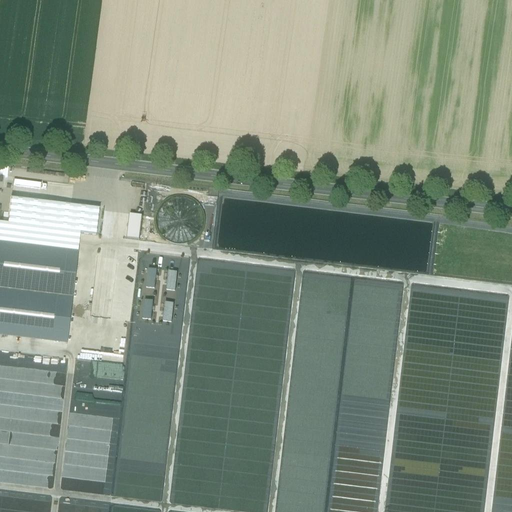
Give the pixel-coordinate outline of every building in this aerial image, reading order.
[(0,223),(0,338),(63,344),(75,233),(93,235),(96,208),(6,199),(4,224),(0,223)] [(128,214),(124,238),(139,241),(143,217),(128,214)] [(0,352),(0,365),(16,367),(17,355),(0,352)] [(74,381),(72,395),(86,396),(86,395),(91,396),(93,380),(101,381),(100,391),(114,392),(115,383),(113,383),(114,371),(121,371),(121,366),(76,361),(74,374),(84,375),(83,382),(74,381)] [(172,503),(189,505),(191,494),(174,492),(172,503)]
